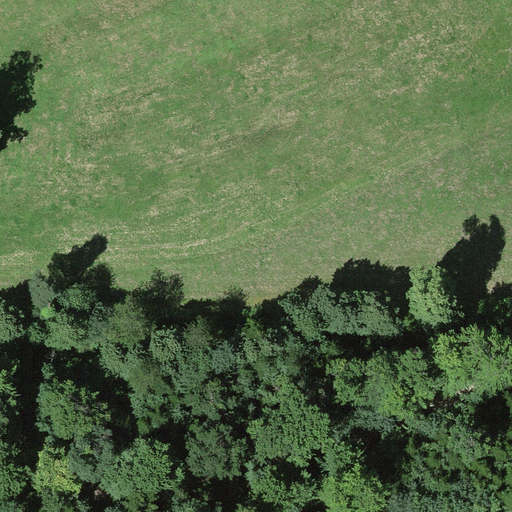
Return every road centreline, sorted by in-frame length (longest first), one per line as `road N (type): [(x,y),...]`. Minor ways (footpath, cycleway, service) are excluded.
road 1 (track): [(0,496),(310,460),(350,450),(511,373)]
road 2 (track): [(0,425),(87,447),(154,483)]
